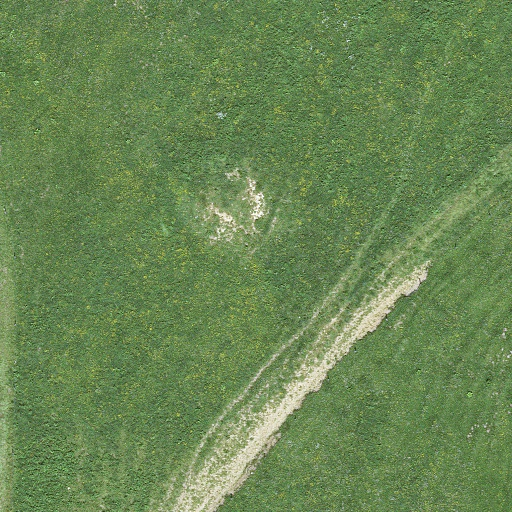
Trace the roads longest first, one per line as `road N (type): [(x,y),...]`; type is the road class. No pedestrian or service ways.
road 1 (track): [(206,511),(359,320)]
road 2 (track): [(511,189),(359,320)]
